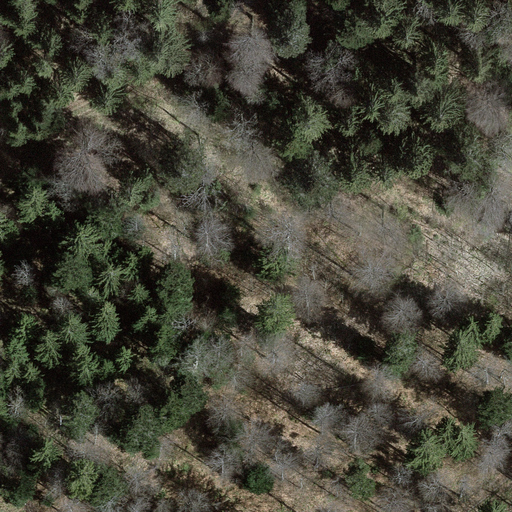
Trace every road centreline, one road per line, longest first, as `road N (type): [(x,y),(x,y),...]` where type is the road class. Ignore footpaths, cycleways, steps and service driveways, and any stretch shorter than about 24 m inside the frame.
road 1 (track): [(511,247),(181,119),(88,104)]
road 2 (track): [(511,33),(371,21),(194,35)]
road 3 (track): [(0,144),(74,113),(248,0)]
